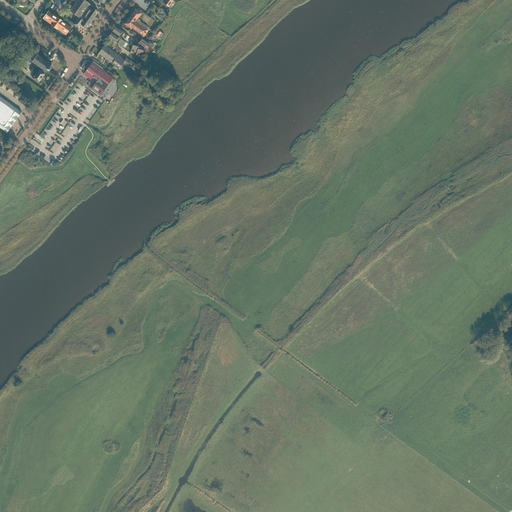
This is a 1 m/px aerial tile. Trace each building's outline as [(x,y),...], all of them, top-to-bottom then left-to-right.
[(84,0),(76,0),(70,10),(79,17),(74,24),(78,27),(81,24),(87,28),(91,22),(93,23),(94,22),(92,20),(99,11),(93,7),(92,8),(91,7),(93,5),(89,3),(84,0)] [(127,17),(124,21),(125,22),(124,23),(125,24),(124,25),(129,28),(130,27),(131,28),(131,27),(144,36),(148,30),(147,29),(149,27),(149,28),(155,20),(137,7),(136,9),(135,8),(135,9),(134,8),(130,12),(132,13),(131,14),(128,17),(129,17),(128,18),(127,17)] [(159,10),(156,14),(163,19),(166,15),(159,10)] [(52,24),(58,17),(49,11),(45,17),(49,19),(48,21),(52,24)] [(57,28),(62,21),(58,17),(52,24),(57,28)] [(67,33),(71,27),(62,21),(57,28),(62,31),(63,30),(67,33)] [(119,37),(120,38),(125,32),(116,26),(113,31),(120,36),(120,37),(119,37)] [(126,42),(120,38),(119,37),(112,32),(109,36),(119,44),(118,44),(122,47),(126,42)] [(142,38),(139,42),(148,48),(150,44),(142,38)] [(137,52),(139,45),(140,43),(134,41),(131,50),(133,51),(134,51),(137,52)] [(105,45),(98,53),(119,68),(123,63),(127,66),(128,65),(133,70),(137,73),(141,68),(131,61),(127,58),(125,60),(105,45)] [(139,45),(137,52),(136,54),(139,55),(140,55),(142,56),(144,47),(139,45)] [(41,67),(47,71),(48,69),(50,71),(53,67),(51,65),(52,64),(38,53),(39,52),(36,50),(33,53),(31,54),(30,55),(30,56),(30,57),(28,60),(32,63),(33,61),(34,62),(32,65),(37,68),(38,65),(41,67)] [(17,63),(16,65),(20,68),(20,69),(26,73),(28,71),(27,70),(30,65),(25,61),(22,66),(17,63)] [(93,61),(92,62),(106,73),(107,71),(93,61)] [(118,89),(116,80),(106,73),(92,62),(83,74),(94,82),(95,81),(96,82),(92,87),(101,94),(104,90),(112,96),(118,89)] [(47,71),(41,67),(33,77),(39,81),(47,71)] [(0,127),(7,132),(21,113),(21,111),(0,95),(0,127)]
